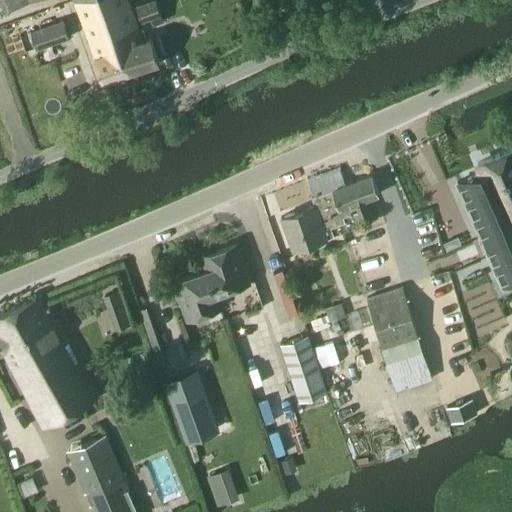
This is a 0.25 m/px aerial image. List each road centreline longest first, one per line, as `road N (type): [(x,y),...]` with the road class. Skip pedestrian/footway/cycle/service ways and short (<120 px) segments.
road 1 (tertiary): [(0,288),(511,64)]
road 2 (unclassified): [(0,176),(417,0)]
